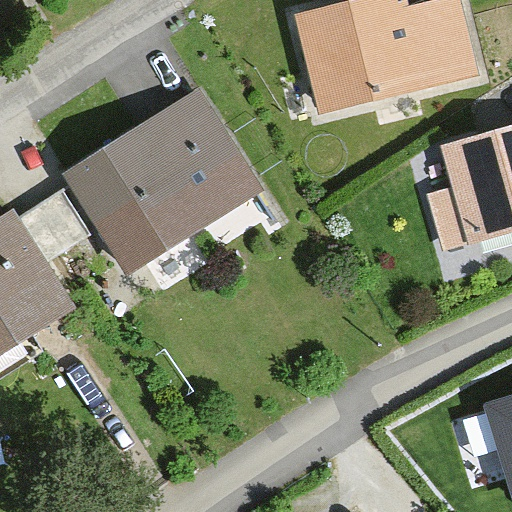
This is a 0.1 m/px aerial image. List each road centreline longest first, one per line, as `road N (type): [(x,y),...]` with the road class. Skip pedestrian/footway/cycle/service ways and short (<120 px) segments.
road 1 (residential): [(511,329),(205,511)]
road 2 (residential): [(153,0),(0,100)]
